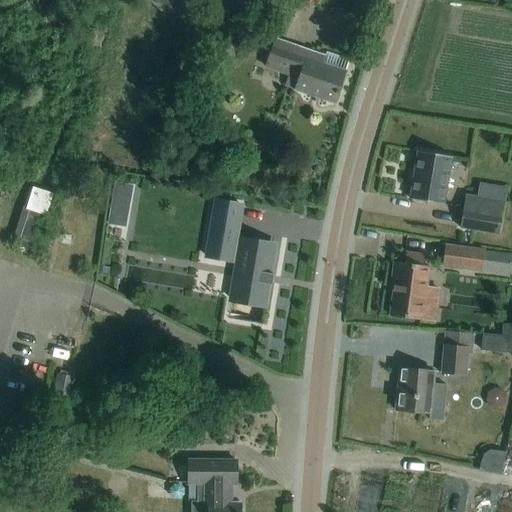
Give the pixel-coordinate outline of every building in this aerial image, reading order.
[(226,9),(216,6),(215,14),(225,16),(226,9)] [(325,56),(274,39),(264,67),(296,79),(293,89),(334,103),(349,59),(326,51),(325,56)] [(264,142),(242,135),(238,145),(260,152),(264,142)] [(451,157),(417,151),(409,198),(443,204),(451,157)] [(504,203),(466,196),(461,226),(499,233),(504,203)] [(206,256),(236,261),(230,298),(265,304),(268,284),(271,285),(273,274),(270,273),(275,246),(236,240),(242,205),(215,201),(206,256)] [(482,271),(485,251),(445,245),(442,266),(482,271)] [(394,285),(390,316),(421,320),(423,304),(436,306),(438,288),(426,286),(428,266),(422,265),(424,255),(405,252),(403,263),(394,262),(391,284),(394,285)] [(135,286),(173,299),(181,275),(143,262),(135,286)] [(181,305),(201,310),(206,288),(186,284),(181,305)] [(511,354),(511,323),(502,324),(501,335),(482,334),(481,350),(511,353),(511,354)] [(29,337),(75,346),(76,337),(30,328),(29,337)] [(443,349),(440,373),(466,376),(469,352),(443,349)] [(70,382),(81,386),(86,371),(75,367),(70,382)] [(433,371),(421,370),(401,368),(399,390),(397,389),(395,410),(415,412),(430,413),(433,371)] [(196,491),(230,492),(230,483),(236,483),(236,460),(188,460),(188,483),(196,483),(196,491)] [(230,503),(230,492),(196,491),(196,501),(190,501),(190,511),(240,511),(240,503),(230,503)]
